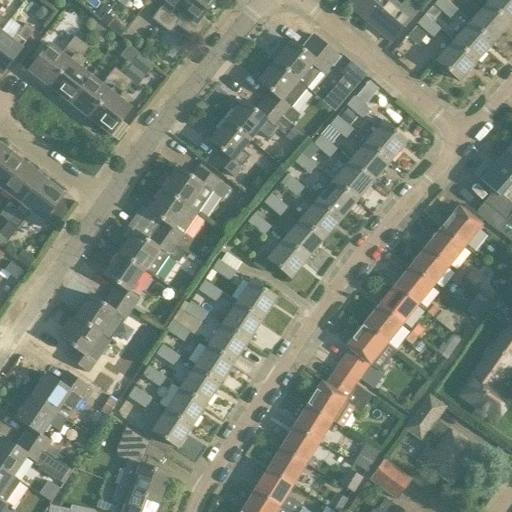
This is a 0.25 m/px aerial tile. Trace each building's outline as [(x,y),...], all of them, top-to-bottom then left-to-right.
[(180,0),(163,0),(165,1),(151,19),(160,26),(180,0)] [(213,0),(180,0),(160,26),(169,33),(176,25),(194,39),(206,23),(200,18),(213,0)] [(405,0),(404,0),(399,7),(390,0),(348,0),(363,12),(361,15),(391,41),(417,10),(405,0)] [(448,20),(456,12),(443,0),(436,0),(431,6),(448,20)] [(508,24),(511,19),(511,0),(488,0),(485,3),(508,24)] [(491,43),(508,24),(485,3),(468,22),(491,43)] [(430,40),(439,31),(423,16),(414,25),(430,40)] [(468,22),(451,42),(474,62),(491,43),(468,22)] [(12,41),(0,31),(0,72),(33,31),(25,24),(12,41)] [(291,41),(273,62),(305,89),(331,58),(337,51),(317,33),(310,41),(302,51),(291,41)] [(27,72),(48,87),(82,43),(74,37),(60,55),(48,45),(27,72)] [(474,62),(451,42),(434,61),(457,81),(474,62)] [(91,50),(82,43),(48,87),(68,103),(89,76),(78,67),(91,50)] [(268,91),(260,102),(290,126),(299,115),(290,107),(305,89),(273,62),(257,82),(268,91)] [(100,85),(89,76),(68,103),(88,119),(122,75),(114,68),(100,85)] [(131,81),(122,75),(88,119),(108,135),(129,108),(117,99),(131,81)] [(369,110),(353,97),(345,106),(362,119),(369,110)] [(224,121),(247,140),(255,129),(268,139),(276,130),(282,135),(290,126),(260,102),(252,111),(241,101),(224,121)] [(328,126),(345,139),(353,130),(336,116),(328,126)] [(230,160),(247,140),(224,121),(207,141),(219,151),(211,161),(231,178),(239,168),(230,160)] [(381,121),(364,141),(388,161),(405,142),(381,121)] [(312,145),(328,159),(336,149),(320,136),(312,145)] [(364,141),(347,160),(371,181),(388,161),(364,141)] [(21,162),(1,147),(0,147),(0,188),(1,189),(21,162)] [(299,151),(298,152),(291,161),(308,175),(316,166),(299,151)] [(511,226),(511,204),(500,195),(511,180),(511,160),(504,153),(479,182),(488,190),(487,192),(490,195),(484,201),(507,222),(511,226)] [(331,180),(355,201),(371,181),(347,160),(331,180)] [(0,212),(0,216),(7,221),(41,178),(21,162),(1,189),(12,197),(0,212)] [(176,168),(161,191),(197,215),(212,192),(222,200),(229,189),(208,174),(208,175),(196,166),(189,176),(176,168)] [(287,174),(286,175),(279,184),(295,197),(303,188),(287,174)] [(61,194),(41,178),(7,221),(0,229),(0,235),(6,240),(29,211),(40,220),(61,194)] [(338,220),(355,201),(331,180),(314,199),(338,220)] [(159,220),(152,230),(174,245),(181,236),(182,236),(197,215),(161,191),(146,211),(159,220)] [(271,194),(263,203),(280,218),(287,207),(271,194)] [(298,219),(322,240),(338,220),(314,199),(298,219)] [(439,228),(440,229),(462,248),(479,226),(477,225),(481,220),(498,233),(507,222),(484,201),(474,214),(464,207),(461,211),(457,208),(451,216),(450,215),(439,228)] [(254,213),(246,223),(262,236),(270,227),(254,213)] [(281,239),(305,259),(322,240),(298,219),(281,239)] [(448,266),(462,248),(440,229),(424,249),(448,266)] [(132,231),(117,253),(141,270),(152,277),(167,255),(177,262),(183,252),(174,245),(152,230),(145,240),(132,231)] [(288,279),(305,259),(281,239),(264,259),(288,279)] [(424,249),(409,268),(432,285),(448,266),(424,249)] [(114,283),(107,294),(129,309),(136,299),(126,291),(141,270),(117,253),(102,275),(114,283)] [(235,271),(217,260),(211,270),(229,282),(235,271)] [(461,264),(455,271),(463,278),(469,271),(461,264)] [(409,268),(393,287),(416,305),(432,285),(409,268)] [(457,286),(463,278),(455,271),(448,279),(457,286)] [(215,303),(221,293),(204,281),(197,291),(215,303)] [(234,302),(260,319),(274,298),(248,281),(234,302)] [(393,287),(378,307),(401,324),(416,305),(393,287)] [(87,296),(73,317),(97,333),(111,313),(122,320),(129,309),(107,294),(100,304),(87,296)] [(511,320),(511,319),(511,303),(499,294),(490,305),(511,320)] [(207,314),(190,302),(183,312),(201,324),(207,314)] [(245,341),(260,319),(234,302),(219,324),(245,341)] [(438,309),(430,303),(424,310),(431,317),(438,309)] [(362,326),(385,344),(401,324),(378,307),(362,326)] [(97,333),(73,317),(58,338),(70,347),(63,357),(85,373),(92,363),(107,340),(97,333)] [(171,320),(165,331),(183,342),(190,332),(171,320)] [(415,323),(409,330),(418,336),(423,329),(415,323)] [(245,341),(219,324),(205,345),(231,362),(245,341)] [(467,382),(469,383),(459,397),(494,422),(511,396),(489,380),(511,347),(511,324),(505,333),(503,332),(492,347),(490,346),(484,354),(486,355),(467,382)] [(385,344),(362,326),(360,326),(350,339),(351,340),(345,347),(349,351),(339,364),(373,390),(384,375),(377,371),(393,350),(385,344)] [(411,344),(418,336),(409,330),(402,338),(411,344)] [(179,357),(162,345),(155,355),(173,367),(179,357)] [(217,383),(231,362),(205,345),(191,366),(217,383)] [(159,388),(165,378),(147,366),(141,376),(159,388)] [(217,383),(191,366),(177,388),(203,405),(217,383)] [(43,374),(28,396),(52,413),(60,401),(70,408),(86,386),(64,371),(56,383),(43,374)] [(305,406),(307,407),(332,422),(342,428),(353,411),(359,415),(371,396),(355,385),(335,372),(325,387),(321,385),(316,393),(315,391),(305,406)] [(151,399),(133,387),(127,397),(144,409),(151,399)] [(189,426),(203,405),(177,388),(163,409),(189,426)] [(25,426),(18,437),(40,452),(47,441),(37,434),(45,423),(56,430),(62,420),(52,413),(28,396),(13,418),(25,426)] [(427,396),(405,426),(403,430),(419,441),(426,431),(441,443),(432,456),(424,451),(416,463),(434,476),(436,474),(450,484),(474,449),(435,421),(444,408),(427,396)] [(332,422),(307,407),(293,429),(318,444),(332,422)] [(189,426),(163,409),(149,430),(174,447),(189,426)] [(121,471),(116,484),(156,499),(165,474),(140,464),(148,443),(125,427),(115,452),(117,458),(125,460),(121,471)] [(293,429),(280,449),(305,464),(318,444),(293,429)] [(0,438),(0,470),(9,476),(23,455),(33,462),(31,465),(56,482),(65,469),(40,452),(18,437),(11,447),(0,438)] [(305,464),(280,449),(267,470),(292,485),(305,464)] [(368,480),(396,500),(411,480),(383,459),(368,480)] [(19,483),(9,476),(0,470),(0,511),(3,511),(8,505),(5,503),(19,483)] [(267,470),(254,491),(287,511),(299,511),(301,509),(283,498),(292,485),(267,470)] [(150,511),(156,499),(116,484),(112,497),(107,510),(111,511),(150,511)] [(287,511),(254,491),(240,511),(287,511)] [(370,511),(402,511),(384,499),(376,509),(372,510),(370,511)]
